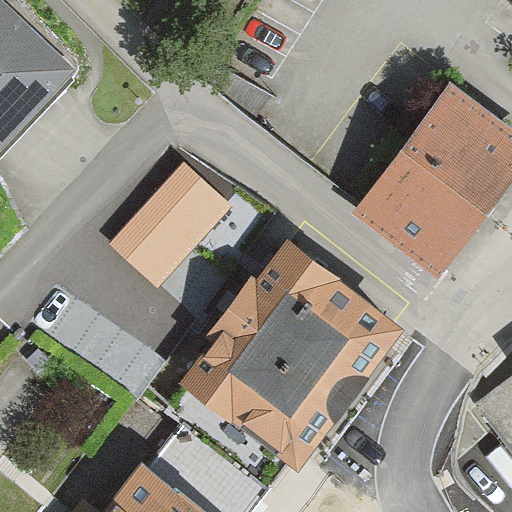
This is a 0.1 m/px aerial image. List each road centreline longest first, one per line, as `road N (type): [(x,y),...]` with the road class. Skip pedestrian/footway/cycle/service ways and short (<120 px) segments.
road 1 (residential): [(471,329),(167,104),(0,281)]
road 2 (residential): [(417,511),(403,477),(413,408),(471,329)]
